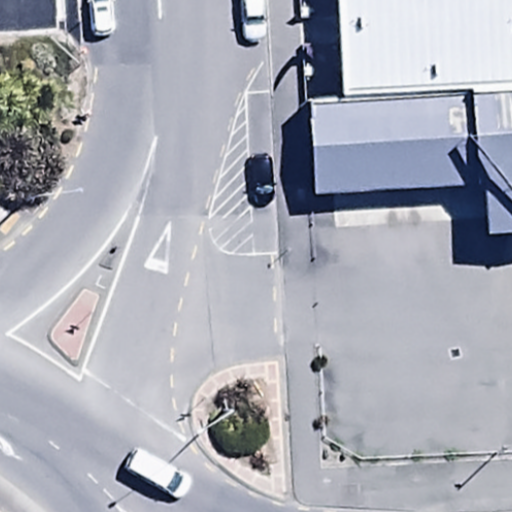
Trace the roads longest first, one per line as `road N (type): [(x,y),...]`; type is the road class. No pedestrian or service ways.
road 1 (unclassified): [(155,3),(186,106),(186,155),(143,326),(88,481)]
road 2 (unclassified): [(0,309),(86,221),(116,174),(155,3)]
